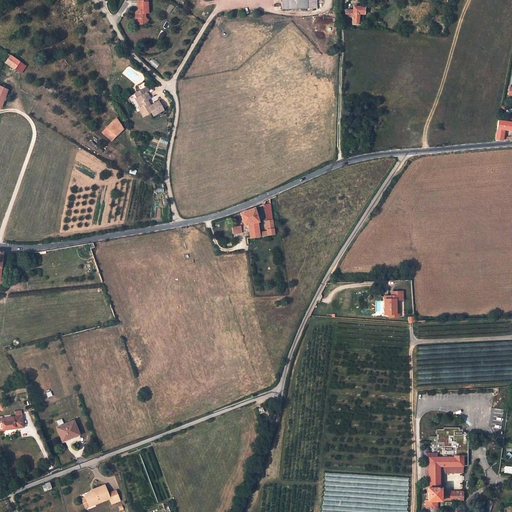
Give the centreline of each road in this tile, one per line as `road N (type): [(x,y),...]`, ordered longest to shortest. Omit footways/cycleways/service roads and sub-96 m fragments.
road 1 (unclassified): [(0,497),(279,390)]
road 2 (unclassified): [(404,152),(311,302),(279,390)]
road 3 (residential): [(177,224),(166,168),(175,98),(100,5)]
road 4 (tertiary): [(177,224),(342,163),(404,152)]
road 5 (tertiary): [(0,246),(177,224)]
road 6 (track): [(427,150),(425,129),(467,0)]
road 7 (unclassified): [(279,390),(240,511)]
